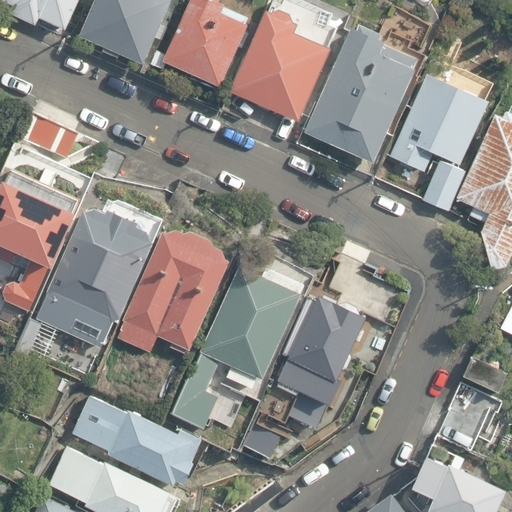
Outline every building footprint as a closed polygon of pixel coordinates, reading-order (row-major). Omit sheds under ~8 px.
[(39,18),(66,30),(79,0),(0,0),(13,6),(9,14),(36,26),(39,18)] [(120,54),(143,64),(171,0),(94,0),(79,37),(103,47),(101,52),(118,59),(120,54)] [(165,62),(220,86),(247,25),(244,24),(247,17),(224,7),(225,5),(218,2),(217,0),(190,0),(166,55),(157,50),(151,64),(162,69),(165,62)] [(270,109),(298,121),(330,48),(294,33),(298,24),(293,22),(290,13),(276,7),(268,11),(265,10),(230,92),(259,105),(258,107),(269,111),(270,109)] [(304,132),(373,162),(414,69),(412,68),(415,60),(382,45),(384,41),(350,27),(304,132)] [(390,156),(424,171),(432,153),(459,165),(487,102),(426,75),(390,156)] [(14,132),(67,157),(79,134),(25,108),(14,132)] [(480,231),(492,270),(505,266),(511,249),(511,117),(505,115),(503,118),(494,113),(456,198),(473,205),(469,215),(485,222),(480,231)] [(90,177),(112,187),(127,154),(105,144),(90,177)] [(422,200),(448,211),(466,172),(439,161),(422,200)] [(1,297),(28,309),(79,198),(10,166),(0,189),(0,257),(11,263),(16,251),(33,259),(20,286),(8,280),(1,297)] [(13,349),(29,356),(44,323),(98,346),(111,319),(116,321),(151,243),(147,233),(134,228),(137,223),(107,209),(105,213),(94,208),(82,211),(56,270),(39,308),(42,310),(40,315),(30,310),(13,349)] [(170,346),(185,352),(187,349),(190,350),(191,346),(193,347),(229,265),(227,265),(229,261),(225,259),(222,250),(214,246),(211,240),(190,231),(185,233),(176,230),(166,233),(163,232),(117,337),(151,352),(158,336),(172,342),(170,346)] [(171,413),(205,428),(219,394),(206,389),(219,361),(230,366),(226,377),(251,388),(256,377),(262,379),(305,281),(265,263),(260,274),(235,263),(196,350),(199,351),(171,413)] [(258,412),(298,430),(313,396),(329,404),(341,378),(338,377),(365,316),(360,314),(355,305),(341,299),(336,300),(321,293),(318,299),(308,294),(275,365),(279,366),(258,412)] [(511,305),(502,328),(511,332),(511,305)] [(461,375),(497,391),(506,372),(469,356),(461,375)] [(107,454),(171,482),(174,476),(184,480),(203,436),(178,426),(175,432),(126,411),(125,413),(85,395),(69,432),(109,450),(107,454)] [(241,445),(270,457),(280,435),(251,422),(241,445)] [(86,504),(103,511),(170,511),(171,511),(164,507),(171,490),(105,462),(104,465),(64,448),(48,484),(87,501),(86,504)] [(427,509),(433,511),(492,511),(504,487),(446,463),(446,464),(425,455),(411,488),(432,497),(427,509)] [(29,511),(80,511),(39,492),(29,511)] [(366,511),(405,511),(392,494),(366,511)]
